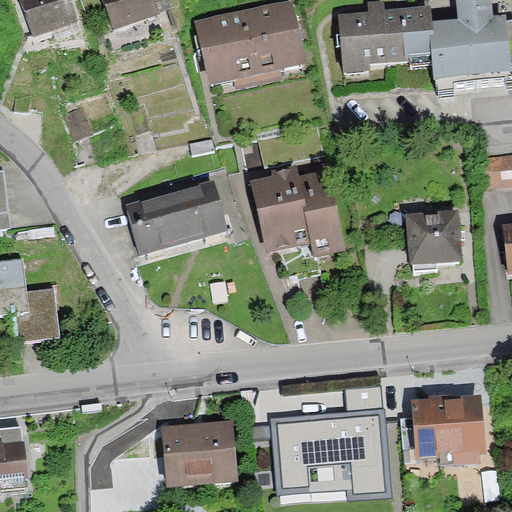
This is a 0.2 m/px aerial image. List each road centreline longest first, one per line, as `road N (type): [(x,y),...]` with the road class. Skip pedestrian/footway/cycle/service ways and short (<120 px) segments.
road 1 (residential): [(511,340),(159,374)]
road 2 (residential): [(159,374),(26,149),(0,131)]
road 3 (residential): [(159,374),(0,393)]
